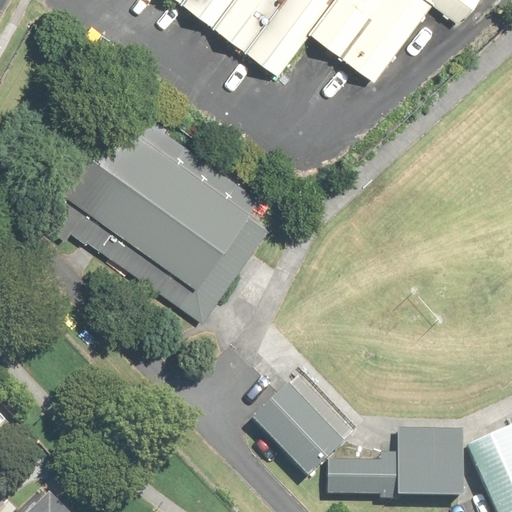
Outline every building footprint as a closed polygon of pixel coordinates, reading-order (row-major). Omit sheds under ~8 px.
[(181,0),(284,74),(312,36),(375,81),(434,0),(438,0),(468,21),(483,0),(181,0)] [(252,212),(111,117),(56,198),(196,293),(252,212)] [(361,423),(303,367),(249,423),(307,478),(361,423)] [(465,498),(463,428),(398,430),(399,459),(330,461),(331,500),(465,498)] [(511,511),(511,431),(472,450),(501,511),(511,511)] [(72,511),(48,486),(20,511),(72,511)]
